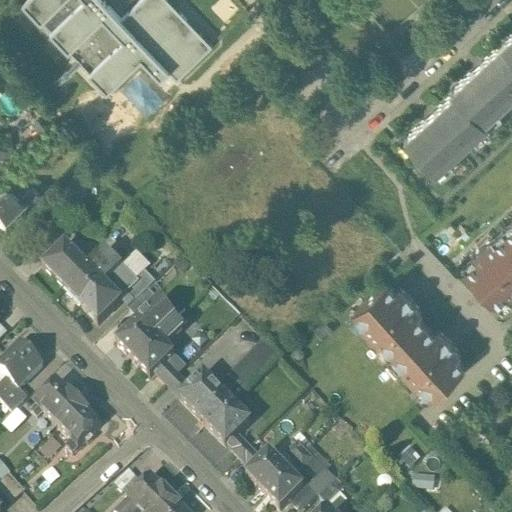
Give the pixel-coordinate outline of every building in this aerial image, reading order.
[(102,0),(26,0),(22,4),(40,23),(64,0),(83,0),(50,33),(68,52),(103,18),(123,39),(89,72),(107,91),(141,59),(141,58),(161,78),(168,70),(169,69),(102,0)] [(64,0),(40,23),(50,33),(83,0),(64,0)] [(168,0),(140,0),(121,19),(169,69),(168,70),(177,79),(212,45),(168,0)] [(103,18),(68,52),(89,72),(123,39),(103,18)] [(511,35),(455,88),(457,91),(407,138),(436,170),(488,123),(485,120),(511,95),(511,35)] [(18,201),(6,189),(0,194),(0,227),(6,234),(42,198),(32,187),(18,201)] [(135,207),(121,222),(128,230),(143,215),(135,207)] [(143,215),(128,230),(145,247),(160,232),(143,215)] [(511,219),(472,257),(476,261),(465,271),(496,304),(505,296),(508,300),(511,296),(511,219)] [(65,247),(42,269),(64,292),(88,270),(65,247)] [(122,268),(103,286),(104,287),(81,310),(97,327),(121,304),(120,303),(126,297),(139,285),(137,283),(123,269),(122,268)] [(103,286),(88,270),(64,292),(81,310),(104,287),(103,286)] [(145,274),(137,283),(139,285),(126,297),(134,304),(128,310),(128,311),(147,292),(155,285),(145,274)] [(422,311),(399,286),(395,290),(387,281),(353,311),(364,323),(360,326),(379,347),(383,343),(403,365),(399,369),(417,389),(421,385),(432,397),(465,366),(457,357),(461,353),(438,329),(434,332),(418,315),(422,311)] [(147,292),(128,311),(139,323),(140,323),(153,310),(159,305),(147,292)] [(158,316),(153,310),(140,323),(157,339),(175,321),(164,310),(158,316)] [(175,321),(157,339),(165,348),(183,330),(175,321)] [(140,323),(139,323),(116,345),(133,362),(157,339),(140,323)] [(133,362),(132,363),(150,381),(154,376),(156,375),(174,358),(165,348),(157,339),(133,362)] [(264,340),(228,375),(245,393),(281,357),(264,340)] [(19,345),(0,363),(0,373),(5,379),(0,383),(0,400),(12,388),(17,393),(18,391),(42,368),(19,345)] [(156,375),(154,376),(167,388),(177,377),(185,369),(174,358),(156,375)] [(190,389),(179,400),(226,448),(250,424),(203,376),(190,389)] [(190,389),(177,377),(167,388),(179,400),(190,389)] [(79,404),(58,383),(35,406),(30,411),(37,419),(42,413),(56,427),(79,404)] [(17,393),(12,388),(0,400),(0,401),(11,413),(25,398),(18,391),(17,393)] [(101,426),(79,404),(56,427),(70,441),(65,447),(72,454),(77,449),(78,449),(101,426)] [(511,448),(506,442),(498,449),(511,463),(511,448)] [(242,443),(232,452),(233,453),(232,454),(239,462),(250,451),(242,443)] [(296,445),(287,455),(295,464),(305,454),(296,445)] [(250,451),(239,462),(245,467),(246,466),(256,457),(250,451)] [(312,462),(305,454),(295,464),(303,471),(312,462)] [(269,455),(246,478),(263,495),(286,472),(269,455)] [(326,471),(308,488),(318,499),(336,482),(326,471)] [(286,472),(263,495),(280,511),(303,490),(286,472)] [(24,493),(8,476),(0,483),(0,493),(11,505),(24,493)] [(158,511),(172,499),(152,479),(129,501),(139,511),(158,511)] [(336,482),(318,499),(326,507),(344,490),(336,482)] [(184,511),(172,499),(158,511),(184,511)] [(129,501),(118,511),(137,511),(139,511),(129,501)]
